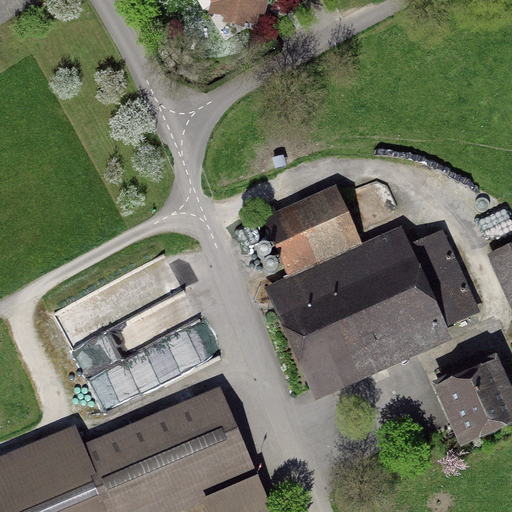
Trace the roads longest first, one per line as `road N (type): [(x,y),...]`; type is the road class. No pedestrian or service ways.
road 1 (residential): [(197,202),(319,511)]
road 2 (residential): [(167,128),(404,0)]
road 3 (unclassified): [(197,202),(0,310)]
road 4 (residential): [(104,0),(167,128)]
